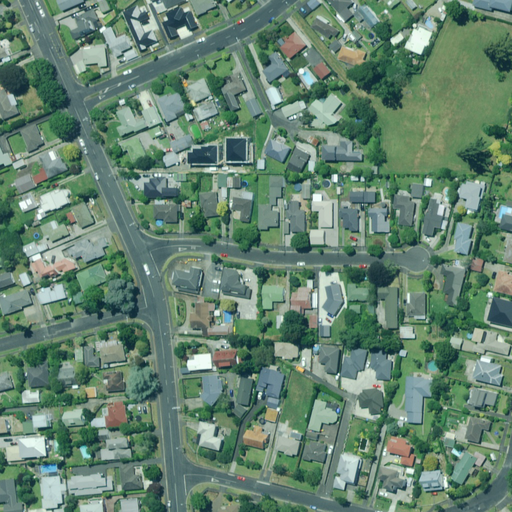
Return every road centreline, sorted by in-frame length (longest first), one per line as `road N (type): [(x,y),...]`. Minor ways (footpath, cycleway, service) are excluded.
road 1 (residential): [(139,255),(183,245),(268,258),(416,258)]
road 2 (residential): [(285,0),(235,33),(73,105)]
road 3 (residential): [(354,511),(205,475),(174,475)]
road 4 (tertiary): [(174,475),(156,304)]
road 5 (tertiary): [(139,255),(73,105)]
road 6 (residential): [(156,304),(0,345)]
